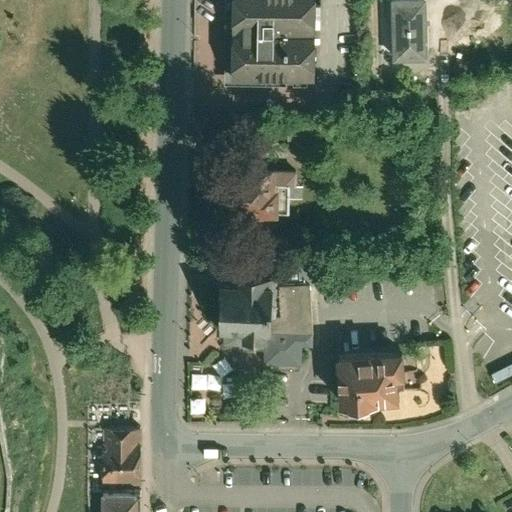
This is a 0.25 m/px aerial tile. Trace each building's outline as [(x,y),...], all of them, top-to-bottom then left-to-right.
[(224,0),(224,82),(311,83),(311,0),(224,0)] [(389,0),(389,56),(425,57),(425,0),(389,0)] [(276,163),(244,161),(241,215),(286,217),(287,201),(301,201),(302,186),(294,186),(295,167),(276,166),(276,163)] [(219,281),(218,349),(239,349),(239,355),(261,355),(261,368),(288,368),(300,368),(300,350),(309,350),(310,287),(324,287),(325,249),(298,248),(297,273),(274,272),(274,275),(231,275),(230,281),(219,281)] [(338,351),(341,404),(403,400),(402,375),(407,375),(406,347),(338,351)] [(139,483),(139,428),(100,428),(100,483),(139,483)] [(138,511),(138,492),(98,492),(98,495),(85,496),(85,511),(138,511)]
